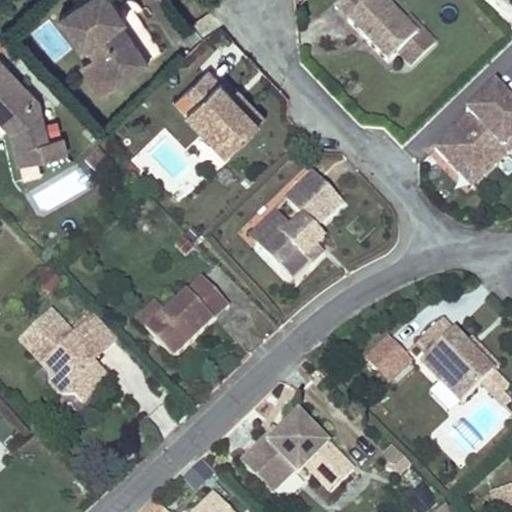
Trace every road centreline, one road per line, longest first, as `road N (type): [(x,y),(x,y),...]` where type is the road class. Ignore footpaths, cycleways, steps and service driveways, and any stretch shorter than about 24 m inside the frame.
road 1 (residential): [(113,511),(341,293),(461,240)]
road 2 (residential): [(261,1),(284,62),(461,240)]
